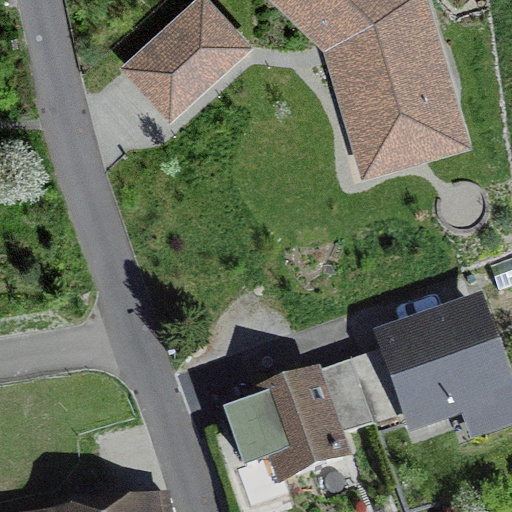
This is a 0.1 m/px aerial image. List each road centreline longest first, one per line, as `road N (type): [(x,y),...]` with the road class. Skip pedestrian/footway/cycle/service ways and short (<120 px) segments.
road 1 (residential): [(136,339),(35,0)]
road 2 (residential): [(198,511),(136,339)]
road 3 (residential): [(136,339),(0,362)]
